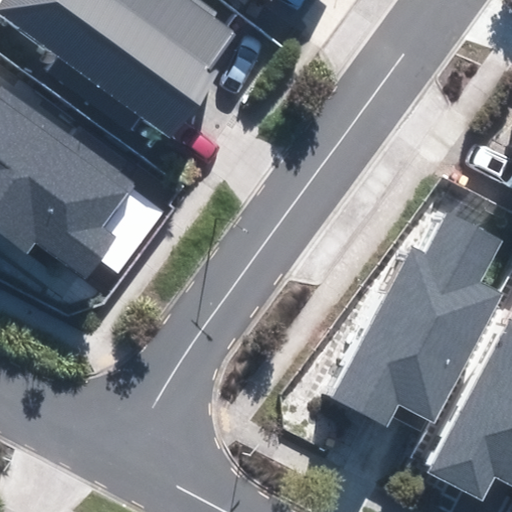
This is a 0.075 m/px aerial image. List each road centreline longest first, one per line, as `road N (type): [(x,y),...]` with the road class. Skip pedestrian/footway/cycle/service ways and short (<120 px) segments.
road 1 (residential): [(446,0),(107,451)]
road 2 (residential): [(224,511),(107,451)]
